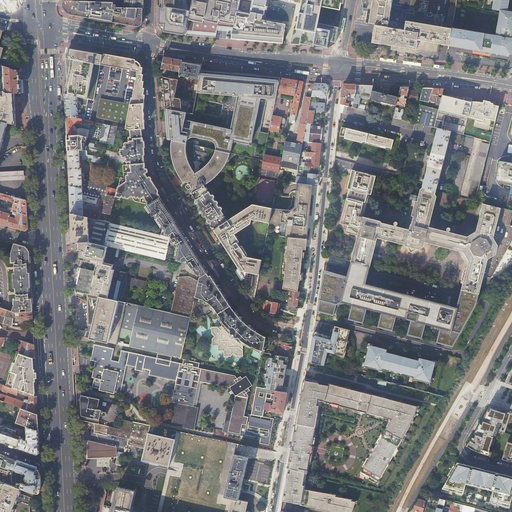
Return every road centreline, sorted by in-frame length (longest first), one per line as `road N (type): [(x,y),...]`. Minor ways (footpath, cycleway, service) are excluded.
road 1 (primary): [(70,511),(48,109)]
road 2 (residential): [(149,50),(160,173),(250,313),(304,335)]
road 3 (residential): [(304,335),(337,74)]
road 4 (primary): [(46,239),(56,465)]
road 5 (primary): [(32,30),(46,239)]
road 6 (residential): [(304,335),(272,511)]
road 7 (residential): [(511,349),(460,443),(467,458),(511,470)]
